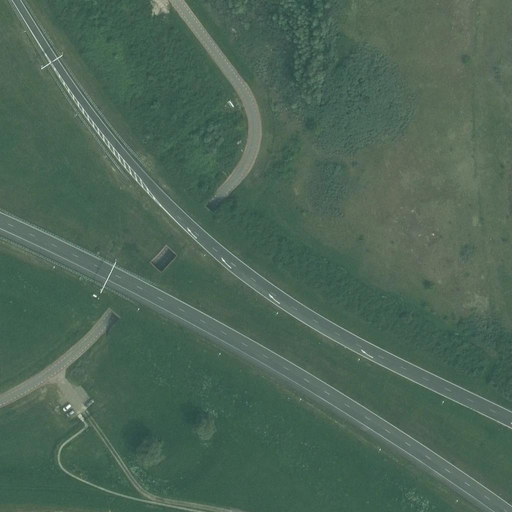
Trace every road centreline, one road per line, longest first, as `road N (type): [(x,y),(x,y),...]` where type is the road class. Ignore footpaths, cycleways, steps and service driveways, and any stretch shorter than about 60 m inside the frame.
road 1 (motorway): [(511,421),(328,329),(234,263),(101,131),(15,0)]
road 2 (motorway): [(0,221),(220,332),(505,511)]
road 3 (tertiary): [(113,312),(251,151),(243,92),(175,0)]
road 4 (track): [(82,412),(142,492),(219,511)]
road 5 (tertiary): [(113,312),(53,371),(0,402)]
